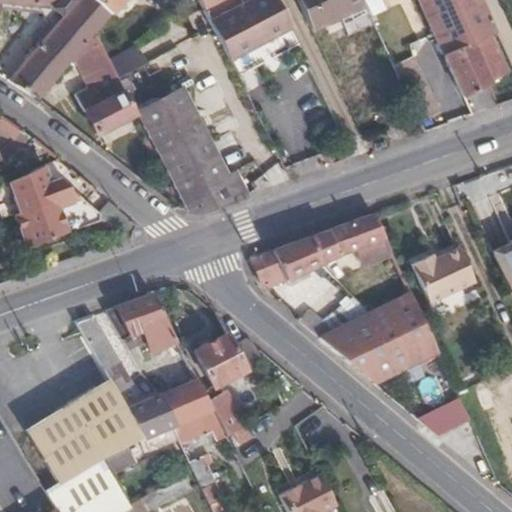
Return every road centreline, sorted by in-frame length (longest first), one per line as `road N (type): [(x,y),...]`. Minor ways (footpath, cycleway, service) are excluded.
road 1 (tertiary): [(187,247),(494,511)]
road 2 (primary): [(187,247),(511,130)]
road 3 (residential): [(187,247),(0,100)]
road 4 (primary): [(0,315),(187,247)]
